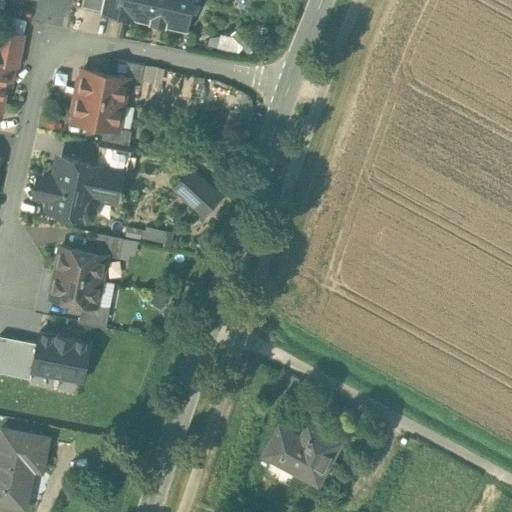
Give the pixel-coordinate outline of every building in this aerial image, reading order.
[(105,0),(85,0),(84,4),(104,8),(105,4),(105,0)] [(191,0),(105,0),(105,4),(132,10),(130,16),(133,17),(151,21),(164,24),(185,28),(191,0)] [(24,34),(0,29),(0,61),(9,63),(18,65),(24,34)] [(144,64),(117,59),(114,74),(128,77),(128,78),(141,80),(144,64)] [(0,109),(9,63),(0,61),(0,109)] [(114,74),(83,68),(78,94),(123,102),(128,78),(128,77),(114,74)] [(123,102),(78,94),(73,119),(104,125),(118,128),(118,127),(123,102)] [(131,130),(118,127),(118,128),(104,125),(101,141),(128,146),(131,130)] [(101,141),(99,140),(94,163),(121,169),(121,170),(129,171),(134,147),(128,146),(101,141)] [(94,163),(64,157),(56,161),(52,182),(41,179),(38,181),(36,189),(38,192),(49,195),(47,207),(63,210),(65,214),(74,216),(77,213),(80,214),(87,218),(92,215),(95,209),(94,202),(96,194),(100,193),(115,196),(121,170),(121,169),(94,163)] [(192,170),(176,188),(202,212),(218,194),(192,170)] [(165,241),(169,230),(148,222),(144,233),(165,241)] [(123,237),(95,232),(92,251),(105,254),(105,255),(119,257),(123,237)] [(92,251),(60,245),(55,270),(100,279),(105,255),(105,254),(92,251)] [(100,279),(55,270),(50,296),(82,302),(95,305),(96,304),(100,279)] [(95,305),(82,302),(78,322),(105,327),(109,306),(96,304),(95,305)] [(41,338),(1,332),(0,338),(0,365),(92,381),(99,337),(43,327),(41,338)] [(297,441),(276,429),(262,455),(311,481),(325,457),(331,460),(341,441),(307,423),(297,441)] [(48,436),(1,427),(0,431),(0,503),(25,508),(33,468),(42,470),(48,436)]
